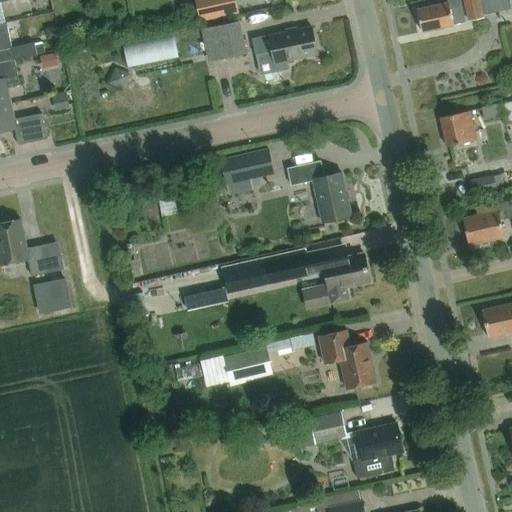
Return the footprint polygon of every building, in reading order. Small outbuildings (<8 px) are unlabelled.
[(236,0),(223,0),(196,6),(199,22),(239,14),(236,0)] [(422,31),(454,24),(466,21),(461,0),(448,0),(449,2),(417,9),(422,31)] [(499,11),(496,0),(465,0),(470,20),(484,17),(486,16),(485,14),(499,11)] [(207,27),(208,35),(220,33),(225,57),(246,53),(243,42),(239,21),(207,27)] [(7,22),(0,23),(0,49),(11,47),(12,47),(7,22)] [(259,37),(252,39),(255,54),(262,53),(272,51),(274,63),(318,54),(312,26),(291,31),(259,37)] [(174,34),(123,45),(128,68),(179,57),(174,34)] [(12,47),(11,47),(14,59),(15,59),(37,54),(35,43),(35,42),(12,47)] [(56,53),(44,55),(47,68),(59,65),(56,53)] [(0,105),(11,103),(7,87),(20,84),(15,59),(0,62),(0,105)] [(67,93),(53,96),(56,111),(70,108),(67,93)] [(511,101),(502,104),(504,115),(506,124),(511,122),(511,101)] [(11,103),(0,105),(0,131),(15,128),(18,144),(48,138),(42,112),(14,118),(11,103)] [(501,103),(481,108),(484,121),(504,117),(501,103)] [(447,146),(476,139),(470,110),(440,117),(447,146)] [(246,153),(221,158),(225,175),(249,169),(246,153)] [(323,222),(352,215),(342,172),(325,176),(321,160),(288,168),(292,185),(313,180),(323,222)] [(492,175),(471,180),(474,194),(496,189),(495,188),(493,176),(492,175)] [(477,214),(463,218),(469,244),(504,236),(500,219),(511,215),(511,201),(476,209),(477,214)] [(48,272),(42,244),(27,248),(21,218),(0,222),(0,264),(28,259),(31,275),(48,272)] [(305,253),(268,261),(272,283),(310,275),(326,271),(328,283),(330,291),(333,303),(351,300),(348,287),(371,282),(365,252),(348,256),(345,244),(307,252),(305,253)] [(268,261),(222,271),(227,293),(272,283),(268,261)] [(65,278),(47,282),(53,311),(71,308),(66,284),(65,278)] [(511,303),(483,309),(489,336),(507,332),(508,335),(511,333),(511,303)] [(347,388),(377,381),(368,342),(351,345),(347,330),(319,336),(325,363),(341,359),(347,388)] [(268,347),(227,357),(234,383),(267,375),(266,373),(274,371),(270,352),(268,347)] [(346,437),(340,413),(294,423),(300,448),(346,437)] [(397,422),(361,430),(368,459),(376,457),(391,454),(404,451),(397,422)] [(368,459),(354,462),(357,478),(360,477),(379,473),(395,470),(391,454),(376,457),(368,459)] [(364,511),(362,501),(328,508),(329,511),(364,511)] [(309,511),(307,503),(277,511),(309,511)]
